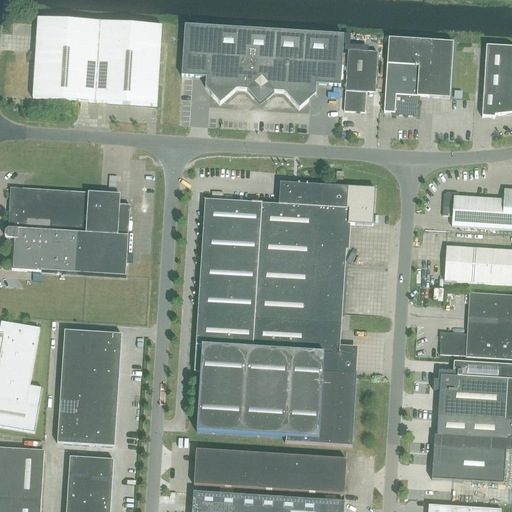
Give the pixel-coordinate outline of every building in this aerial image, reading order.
[(88,103),(94,104),(99,24),(38,20),(35,53),(32,100),(88,103)] [(99,24),(94,104),(157,108),(162,28),(99,24)] [(315,96),(316,86),(340,88),(344,37),(209,29),(185,27),(181,77),(206,79),(205,89),(220,105),(236,91),(246,91),(259,106),(274,93),(284,94),(299,110),(315,96)] [(433,42),(389,40),(384,114),(394,114),(394,116),(418,118),(419,98),(430,99),(450,100),(453,44),(452,44),(433,42)] [(482,118),(495,119),(495,117),(511,115),(511,49),(486,48),(482,118)] [(348,53),(346,79),(344,113),(365,115),(366,95),(375,95),(378,54),(348,53)] [(109,177),(108,191),(116,191),(117,178),(109,177)] [(196,347),(194,374),(200,374),(196,434),(286,439),(286,444),(285,444),(352,448),(354,423),(357,375),(339,373),(340,349),(346,259),(348,226),(373,227),(375,190),(309,186),(307,186),(307,185),(298,184),(298,186),(280,184),(278,206),(223,203),(223,194),(211,193),(211,202),(205,202),(196,347)] [(125,279),(130,207),(119,207),(120,197),(22,191),(22,190),(10,190),(8,230),(5,233),(5,238),(7,241),(13,241),(11,271),(41,273),(125,279)] [(451,228),(511,232),(511,191),(504,191),(503,201),(458,198),(458,194),(447,194),(443,197),(442,217),(452,218),(451,228)] [(444,283),(511,287),(511,253),(446,249),(444,283)] [(42,283),(42,275),(33,274),(33,282),(42,283)] [(511,297),(469,295),(467,336),(441,334),(440,356),(465,358),(465,359),(511,362),(511,297)] [(0,428),(34,434),(42,389),(30,387),(40,330),(1,324),(0,330),(0,428)] [(57,445),(82,447),(113,449),(120,337),(64,333),(57,445)] [(491,440),(511,442),(511,440),(511,431),(511,367),(504,367),(453,363),(453,365),(456,365),(455,373),(453,373),(438,372),(438,382),(434,381),(433,392),(439,392),(438,408),(438,418),(437,437),(491,440)] [(511,453),(511,442),(491,440),(437,437),(434,438),(432,481),(503,486),(505,453),(511,453)] [(0,511),(40,511),(44,453),(0,450),(0,511)] [(194,488),(318,496),(344,497),(346,461),(196,452),(194,488)] [(108,511),(112,462),(70,459),(66,511),(108,511)] [(333,503),(193,494),(192,511),(343,511),(344,504),(333,503)]
